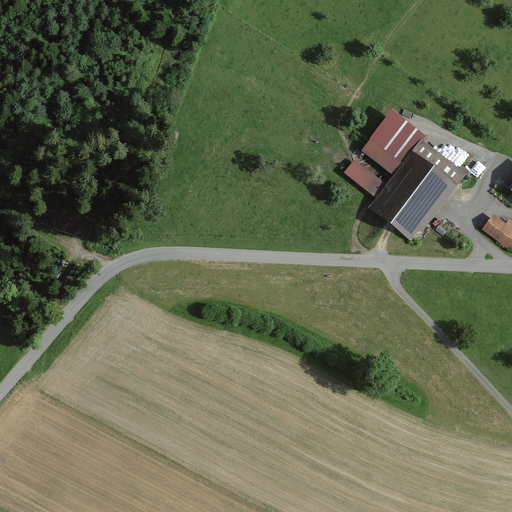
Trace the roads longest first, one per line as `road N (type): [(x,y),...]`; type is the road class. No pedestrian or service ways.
road 1 (unclassified): [(0,398),(107,272),(139,254),(511,267)]
road 2 (track): [(392,262),(400,292),(511,411)]
